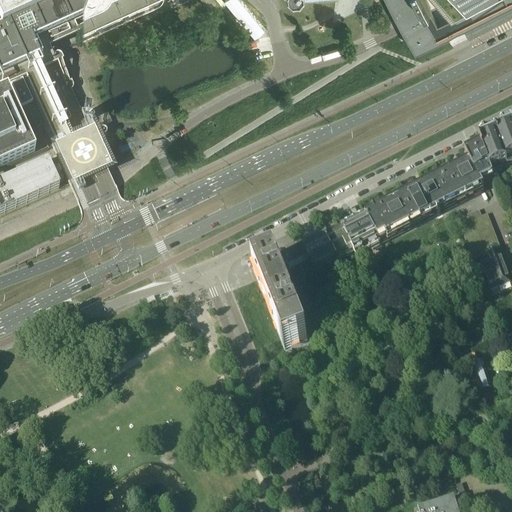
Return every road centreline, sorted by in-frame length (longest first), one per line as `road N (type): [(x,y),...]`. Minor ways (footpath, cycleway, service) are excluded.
road 1 (primary): [(511,44),(0,285)]
road 2 (residential): [(462,0),(217,106),(117,176),(0,231)]
road 3 (primary): [(47,303),(511,76)]
road 4 (residential): [(216,262),(511,111)]
road 5 (residential): [(47,303),(106,308),(199,269)]
road 6 (residential): [(297,511),(247,372)]
